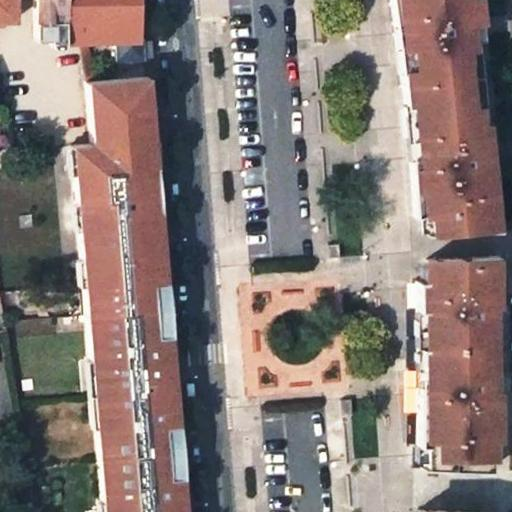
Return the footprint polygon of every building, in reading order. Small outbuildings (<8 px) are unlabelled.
[(0,0),(0,18),(12,19),(12,0),(0,0)] [(32,0),(34,41),(48,41),(49,43),(52,46),(55,47),(57,47),(61,45),(64,41),(62,0),(32,0)] [(62,0),(64,41),(78,40),(88,40),(137,40),(136,0),(62,0)] [(479,15),(476,0),(389,0),(392,19),(400,89),(406,164),(410,235),(496,231),(493,176),(486,88),(479,15)] [(88,40),(78,40),(84,81),(94,80),(88,40)] [(69,144),(84,314),(165,297),(153,165),(146,76),(94,80),(84,81),(85,92),(89,123),(90,141),(69,144)] [(327,244),(328,257),(340,255),(339,243),(327,244)] [(497,254),(411,259),(411,269),(414,408),(413,464),(499,459),(499,435),(500,408),(498,321),(497,266),(497,254)] [(183,511),(172,385),(166,385),(164,353),(170,353),(165,297),(84,314),(88,359),(93,359),(98,426),(93,426),(99,501),(104,500),(104,511),(183,511)] [(170,353),(164,353),(166,385),(172,385),(170,353)] [(451,503),(411,505),(410,511),(496,511),(497,500),(451,503)]
